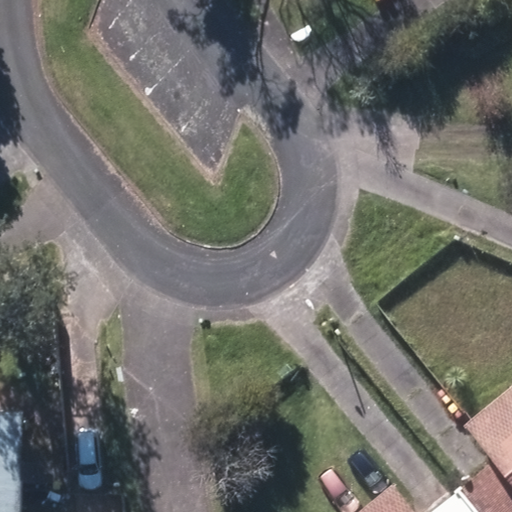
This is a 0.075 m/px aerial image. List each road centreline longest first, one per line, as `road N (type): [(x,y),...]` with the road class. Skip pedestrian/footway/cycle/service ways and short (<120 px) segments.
road 1 (residential): [(303,240),(243,281),(189,269),(130,233),(46,133),(10,59),(8,0)]
road 2 (residential): [(186,0),(303,151),(303,240)]
road 3 (unknown): [(127,288),(170,511)]
